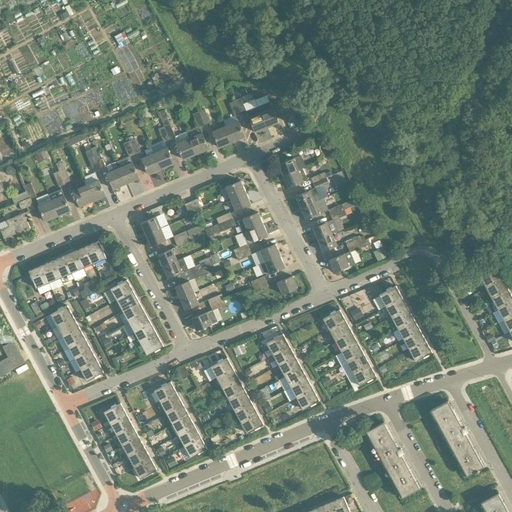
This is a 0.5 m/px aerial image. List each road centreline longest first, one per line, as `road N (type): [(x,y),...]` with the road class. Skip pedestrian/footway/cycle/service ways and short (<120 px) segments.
road 1 (residential): [(494,365),(425,255),(322,296)]
road 2 (residential): [(130,511),(135,502),(324,422)]
road 3 (residential): [(322,296),(247,159)]
road 4 (residential): [(185,353),(114,216)]
road 5 (residential): [(185,353),(322,296)]
road 6 (residential): [(114,216),(247,159)]
road 7 (residential): [(66,405),(0,279)]
road 8 (residential): [(511,495),(449,379)]
road 9 (residential): [(66,405),(185,353)]
road 10 (residential): [(446,511),(386,400)]
road 11 (residential): [(0,262),(114,216)]
road 12 (residential): [(112,511),(117,496),(66,405)]
